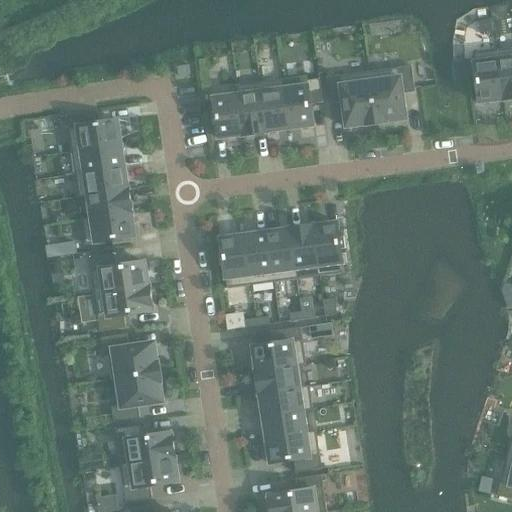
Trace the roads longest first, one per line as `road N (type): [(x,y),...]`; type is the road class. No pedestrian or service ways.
road 1 (residential): [(176,196),(511,150)]
road 2 (residential): [(176,196),(224,511)]
